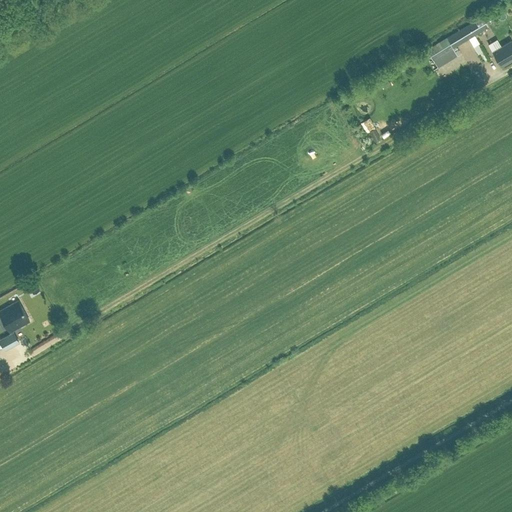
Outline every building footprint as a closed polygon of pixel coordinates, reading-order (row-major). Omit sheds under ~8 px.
[(480,30),(474,20),(446,36),(452,47),(480,30)] [(490,39),(493,45),(501,40),(498,34),(490,39)] [(501,66),(511,59),(511,42),(511,40),(492,51),(501,66)] [(369,131),(374,140),(380,137),(375,128),(369,131)] [(20,326),(29,320),(18,300),(0,310),(0,312),(8,327),(17,322),(20,326)] [(0,341),(4,350),(19,342),(13,331),(0,337),(0,341)]
